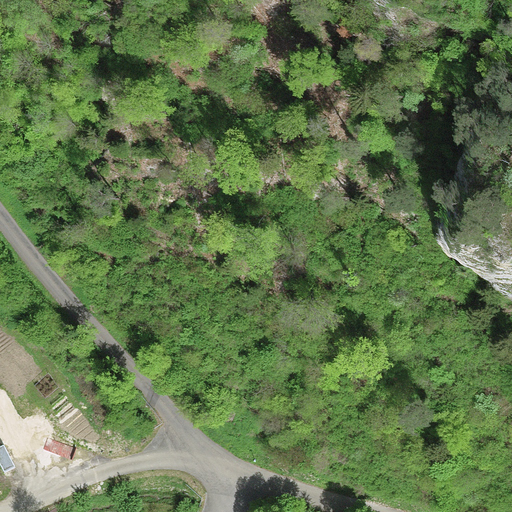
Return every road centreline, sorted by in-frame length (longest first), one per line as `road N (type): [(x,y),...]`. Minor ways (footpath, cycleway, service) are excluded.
road 1 (unclassified): [(0,215),(194,442),(228,468)]
road 2 (track): [(5,511),(194,442)]
road 3 (residential): [(228,468),(369,511)]
